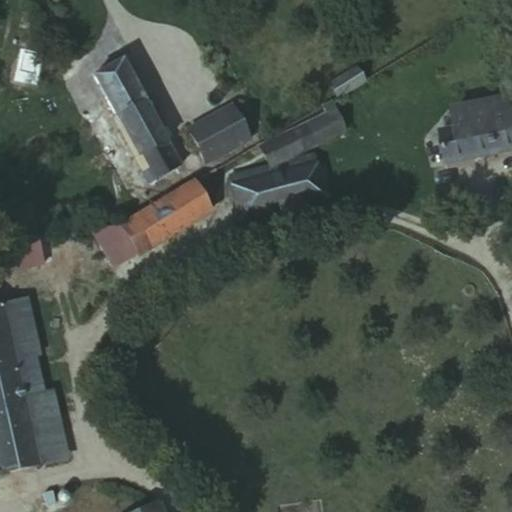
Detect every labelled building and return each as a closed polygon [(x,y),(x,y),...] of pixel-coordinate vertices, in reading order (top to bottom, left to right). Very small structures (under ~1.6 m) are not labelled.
[(112,62),(85,78),(99,104),(88,111),(98,127),(108,120),(146,187),(174,170),(112,62)] [(339,103),(372,83),(364,68),(329,88),(339,103)] [(511,109),(511,103),(488,108),(489,114),(499,113),(501,123),(511,120),(511,109)] [(223,105),(181,132),(202,167),(245,140),(223,105)] [(489,114),(488,108),(452,115),(456,132),(436,136),(443,171),(511,157),(511,120),(501,123),(499,113),(489,114)] [(300,127),(311,149),(340,136),(326,113),(300,127)] [(253,150),(263,170),(265,170),(311,149),(300,127),(253,150)] [(265,170),(263,170),(226,180),(235,220),(274,211),(299,205),(319,199),(310,159),(265,170)] [(204,213),(186,183),(111,227),(129,258),(204,213)] [(299,205),(274,211),(277,219),(300,213),(299,205)] [(0,213),(0,239),(32,236),(26,208),(0,213)] [(0,257),(2,268),(37,260),(32,236),(0,239),(0,257)] [(0,472),(31,466),(13,379),(0,320),(0,472)] [(31,375),(13,379),(31,466),(61,460),(47,397),(36,399),(31,375)]
